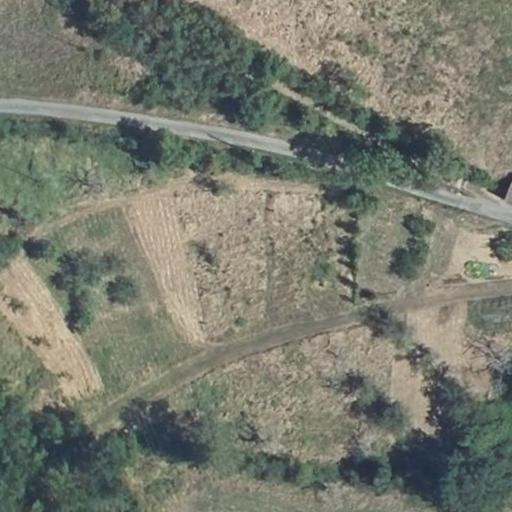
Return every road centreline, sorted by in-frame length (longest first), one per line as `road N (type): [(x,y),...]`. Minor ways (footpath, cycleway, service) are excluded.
road 1 (unclassified): [(511,225),(272,146),(0,106)]
road 2 (track): [(96,0),(176,55),(511,225)]
